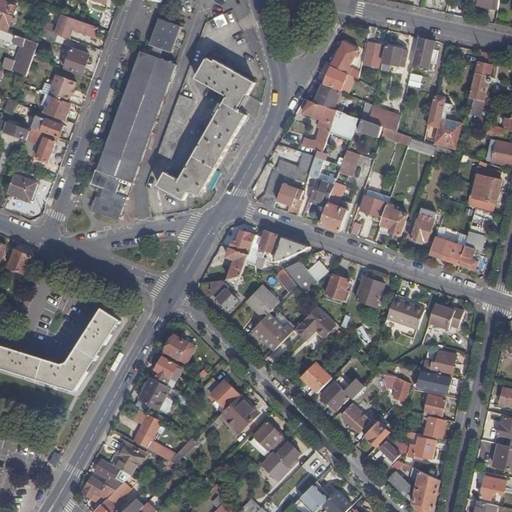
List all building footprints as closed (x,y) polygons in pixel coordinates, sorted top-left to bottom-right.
[(17,6),(11,4),(2,0),(0,5),(0,22),(10,26),(12,21),(14,22),(16,18),(13,17),(17,6)] [(474,0),(474,4),(498,10),(500,0),(474,0)] [(229,23),(225,14),(215,19),(220,28),(229,23)] [(58,35),(71,39),(74,30),(96,38),(99,29),(75,20),(72,29),(48,20),(44,30),(58,35)] [(142,52),(99,170),(134,183),(146,151),(177,65),(160,59),(163,50),(173,54),(182,27),(160,20),(151,45),(155,47),(151,55),(142,52)] [(377,28),(371,27),(368,38),(374,39),(374,38),(375,38),(377,28)] [(14,35),(0,29),(0,38),(11,43),(14,35)] [(56,42),(58,35),(44,30),(42,37),(56,42)] [(27,77),(34,58),(39,44),(14,35),(11,43),(20,46),(26,48),(17,73),(27,77)] [(434,50),(436,42),(420,38),(413,68),(429,72),(431,63),(436,64),(439,51),(434,50)] [(350,67),(359,50),(345,43),(336,59),(350,67)] [(384,47),(379,45),(370,43),(365,65),(379,68),(384,47)] [(20,46),(11,71),(17,73),(26,48),(20,46)] [(401,67),(404,50),(388,46),(383,70),(390,72),(392,65),(401,67)] [(65,69),(83,76),(90,56),(73,49),(71,56),(68,55),(67,59),(69,59),(65,69)] [(482,118),(497,56),(482,52),(471,99),(475,100),(471,116),(482,118)] [(250,95),(256,83),(218,60),(216,62),(209,58),(198,78),(229,97),(182,180),(168,172),(160,185),(186,200),(190,192),(195,193),(202,197),(248,116),(242,112),(243,110),(240,108),(248,95),(250,95)] [(333,68),(326,85),(342,92),(349,75),(333,68)] [(355,70),(352,76),(359,80),(361,73),(355,70)] [(412,74),(409,85),(420,87),(422,77),(412,74)] [(55,97),(69,103),(72,95),(74,89),(76,83),(57,75),(49,96),(55,97)] [(324,86),(317,104),(335,110),(342,93),(324,86)] [(180,94),(158,155),(172,160),(194,99),(180,94)] [(49,115),(66,121),(73,104),(69,103),(55,97),(51,109),(49,108),(48,111),(50,111),(49,115)] [(435,145),(457,150),(463,124),(446,120),(448,114),(451,114),(452,106),(446,104),(446,101),(445,99),(438,97),(437,98),(430,126),(439,128),(435,145)] [(305,140),(303,145),(324,153),(331,134),(338,111),(335,110),(317,104),(310,101),(304,114),(321,120),(318,128),(322,129),(316,143),(305,140)] [(18,103),(15,111),(27,115),(30,108),(18,103)] [(362,120),(363,120),(370,123),(373,108),(374,105),(367,103),(362,120)] [(370,123),(385,128),(398,133),(402,118),(373,108),(370,123)] [(331,134),(352,141),(360,119),(338,111),(331,134)] [(58,138),(60,138),(64,126),(38,116),(33,129),(34,129),(58,138)] [(382,131),(384,132),(385,128),(370,123),(363,120),(360,131),(380,138),(382,131)] [(18,127),(1,121),(0,124),(0,129),(6,132),(6,133),(25,140),(23,145),(26,146),(32,130),(19,125),(18,127)] [(508,132),(491,126),(490,126),(488,135),(506,141),(508,132)] [(384,132),(383,137),(409,146),(410,144),(412,138),(398,133),(385,128),(384,132)] [(49,162),(58,138),(34,129),(29,140),(38,144),(34,157),(49,162)] [(436,153),(438,147),(426,143),(412,138),(410,144),(436,153)] [(497,142),(493,141),(488,161),(493,162),(497,142)] [(511,166),(511,144),(497,142),(493,162),(511,166)] [(343,167),(339,177),(347,180),(348,176),(352,177),(360,155),(348,151),(343,167)] [(297,168),(312,172),(317,158),(302,153),(297,168)] [(310,178),(319,181),(326,161),(317,158),(312,172),(310,178)] [(286,177),(308,184),(310,178),(312,172),(297,168),(281,162),(277,174),(273,173),(267,195),(279,199),(286,177)] [(38,183),(40,177),(18,169),(16,175),(38,183)] [(120,221),(134,183),(99,170),(93,185),(104,188),(95,212),(120,221)] [(476,187),(500,192),(503,181),(502,180),(503,175),(480,170),(476,185),(476,187)] [(374,174),(370,183),(377,187),(382,178),(374,174)] [(16,175),(9,193),(32,202),(38,183),(16,175)] [(316,187),(319,182),(319,181),(310,178),(308,184),(316,187)] [(329,207),(334,193),(336,188),(319,182),(316,187),(311,201),(329,207)] [(289,213),(298,216),(304,201),(302,200),(306,192),(285,185),(279,202),(291,207),(289,213)] [(497,203),(500,192),(476,187),(475,192),(480,193),(480,194),(483,194),(480,206),(496,210),(497,203)] [(323,225),(342,232),(349,211),(347,210),(348,207),(343,205),(342,208),(339,207),(343,197),(334,193),(329,207),(323,225)] [(261,203),(276,208),(279,199),(267,195),(261,203)] [(367,197),(362,211),(385,218),(389,204),(367,197)] [(396,206),(389,204),(385,218),(380,232),(390,235),(391,232),(402,236),(409,215),(395,210),(396,206)] [(488,231),(492,212),(476,208),(472,228),(488,231)] [(421,214),(416,212),(409,233),(414,234),(413,240),(424,243),(425,240),(429,241),(439,214),(423,209),(421,214)] [(352,235),(357,237),(362,224),(356,222),(352,235)] [(235,240),(232,248),(250,255),(251,253),(245,250),(247,247),(253,249),(257,238),(257,236),(253,235),(253,234),(242,231),(238,241),(235,240)] [(250,255),(246,267),(255,266),(258,256),(264,258),(266,251),(274,253),(279,236),(267,231),(264,240),(257,238),(253,249),(251,253),(250,255)] [(481,235),(470,232),(467,246),(477,250),(481,235)] [(484,248),(487,236),(481,235),(477,250),(476,254),(482,256),(480,262),(488,265),(490,258),(486,256),(488,249),(484,248)] [(284,237),(276,262),(281,261),(284,261),(312,247),(284,237)] [(444,260),(460,265),(466,248),(439,238),(434,251),(445,255),(444,260)] [(466,248),(460,265),(484,274),(488,265),(480,262),(482,256),(476,254),(477,250),(467,246),(466,248)] [(233,268),(232,270),(246,267),(250,255),(232,248),(228,257),(236,260),(233,268)] [(26,274),(33,257),(17,250),(10,267),(26,274)] [(228,257),(227,260),(233,262),(231,267),(233,268),(236,260),(228,257)] [(309,271),(301,261),(287,272),(287,273),(297,286),(306,295),(318,283),(309,271)] [(320,263),(309,271),(318,283),(328,274),(320,263)] [(232,270),(229,279),(243,276),(246,267),(232,270)] [(287,273),(287,272),(280,275),(294,288),(297,286),(287,273)] [(252,279),(251,275),(225,280),(220,285),(219,283),(211,292),(218,299),(218,300),(229,311),(239,301),(234,297),(236,294),(234,292),(232,294),(227,290),(230,287),(230,283),(252,279)] [(332,276),(326,296),(343,301),(350,281),(332,276)] [(384,285),(364,278),(356,300),(376,307),(384,285)] [(261,288),(247,301),(265,318),(267,317),(270,313),(280,303),(263,286),(261,288)] [(426,310),(395,299),(388,319),(418,330),(426,310)] [(454,312),(436,305),(429,324),(448,331),(449,327),(459,329),(464,313),(455,310),(454,312)] [(330,330),(335,324),(318,306),(296,328),(296,329),(303,336),(308,331),(311,334),(317,329),(324,336),(330,330)] [(0,365),(77,390),(121,321),(103,310),(70,361),(63,365),(0,345),(0,365)] [(270,313),(267,317),(265,318),(253,330),(275,351),(296,329),(296,328),(289,321),(284,327),(270,313)] [(333,333),(339,327),(335,324),(330,330),(333,333)] [(355,331),(366,345),(373,340),(362,326),(355,331)] [(308,331),(303,336),(306,339),(311,334),(308,331)] [(339,331),(332,337),(337,342),(343,336),(339,331)] [(175,335),(166,352),(187,364),(196,347),(175,335)] [(272,353),(270,351),(264,358),(266,360),(272,353)] [(425,371),(434,374),(452,378),(457,356),(439,352),(437,363),(427,361),(425,371)] [(163,358),(153,376),(168,385),(178,366),(163,358)] [(318,393),(332,379),(317,364),(302,378),(318,393)] [(204,371),(199,376),(204,380),(209,375),(204,371)] [(390,375),(383,371),(386,380),(388,386),(391,385),(390,375)] [(450,387),(452,378),(434,374),(432,383),(434,384),(433,389),(445,391),(446,386),(450,387)] [(153,376),(151,378),(171,389),(172,387),(168,385),(153,376)] [(345,391),(350,386),(342,377),(336,382),(337,382),(337,383),(345,391)] [(171,389),(151,378),(140,398),(167,412),(174,398),(172,397),(173,395),(169,392),(171,389)] [(212,378),(204,387),(217,400),(212,405),(217,409),(221,404),(226,409),(240,394),(225,381),(220,385),(212,378)] [(353,400),(366,387),(357,379),(350,386),(345,391),(337,383),(336,382),(322,397),(336,411),(350,396),(353,400)] [(388,386),(386,380),(380,382),(383,392),(389,390),(388,386)] [(410,388),(397,380),(394,390),(397,391),(394,399),(405,403),(410,388)] [(511,390),(504,388),(500,405),(511,407),(511,390)] [(258,414),(240,396),(222,414),(233,425),(230,429),(228,430),(235,437),(258,414)] [(424,415),(443,419),(447,400),(428,396),(424,415)] [(351,407),(342,417),(360,433),(364,429),(367,425),(371,421),(365,415),(361,419),(352,411),(354,409),(351,407)] [(443,440),(447,421),(443,419),(424,415),(414,413),(409,412),(395,409),(400,424),(402,431),(406,432),(408,420),(428,425),(426,436),(443,440)] [(163,422),(149,414),(141,428),(155,436),(163,422)] [(233,425),(222,414),(219,418),(230,429),(233,425)] [(369,433),(378,423),(374,418),(371,421),(367,426),(367,425),(364,429),(369,433)] [(500,426),(496,444),(499,445),(511,447),(511,419),(505,418),(503,426),(500,426)] [(286,440),(288,438),(270,420),(268,422),(286,440)] [(274,452),(286,440),(268,422),(254,436),(256,438),(251,443),(267,459),(274,452)] [(366,435),(378,447),(391,434),(379,422),(378,423),(369,433),(366,435)] [(380,449),(388,456),(385,459),(391,465),(401,455),(397,451),(400,447),(390,438),(380,449)] [(408,458),(420,460),(421,458),(424,458),(432,460),(436,442),(419,438),(417,447),(411,445),(408,458)] [(193,439),(179,453),(184,457),(198,442),(196,441),(193,439)] [(301,454),(289,443),(277,455),(274,452),(267,459),(263,464),(280,481),(291,469),(297,462),(295,460),(297,458),(301,454)] [(122,456),(116,467),(122,470),(131,476),(134,478),(137,473),(146,455),(126,444),(119,455),(122,456)] [(511,447),(499,445),(494,466),(511,470),(511,447)] [(54,452),(52,463),(58,464),(61,454),(54,452)] [(179,453),(171,461),(181,467),(184,464),(180,460),(184,457),(179,453)] [(108,485),(117,490),(131,476),(122,470),(121,471),(102,460),(95,472),(109,480),(111,476),(115,478),(108,485)] [(434,511),(441,481),(428,475),(410,467),(397,461),(383,475),(410,501),(412,488),(396,472),(401,468),(412,472),(411,476),(416,478),(417,477),(420,477),(418,486),(415,486),(415,489),(417,489),(413,505),(420,511),(434,511)] [(490,500),(492,500),(493,494),(497,494),(497,492),(500,492),(499,495),(504,496),(505,494),(508,482),(496,479),(497,475),(487,473),(486,476),(481,497),(490,500)] [(99,496),(100,495),(106,485),(93,478),(84,492),(92,498),(95,493),(99,496)] [(208,478),(204,482),(213,490),(216,486),(208,478)] [(327,496),(314,483),(301,496),(299,498),(295,503),(294,504),(302,511),(316,511),(329,498),(327,496)] [(100,495),(108,500),(117,490),(108,485),(106,484),(106,485),(100,495)] [(209,495),(221,507),(225,502),(213,490),(209,495)] [(299,498),(301,496),(295,490),(289,497),(295,503),(299,498)] [(347,511),(353,506),(337,490),(329,498),(330,500),(324,506),(330,511),(347,511)] [(252,499),(239,511),(257,511),(261,508),(252,499)] [(108,500),(95,511),(117,511),(119,511),(108,500)] [(156,511),(157,511),(149,503),(145,507),(138,500),(125,511),(156,511)] [(221,507),(217,511),(218,511),(235,511),(225,502),(221,507)] [(496,511),(497,506),(479,502),(477,509),(476,509),(475,511),(496,511)]
